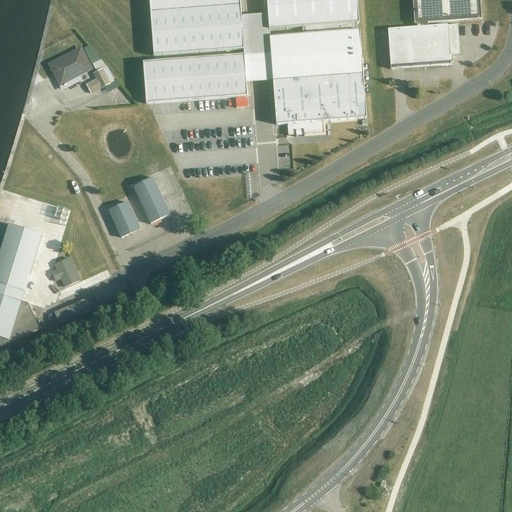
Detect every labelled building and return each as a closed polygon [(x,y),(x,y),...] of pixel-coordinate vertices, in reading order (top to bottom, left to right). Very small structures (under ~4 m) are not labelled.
[(244,50),(240,0),(149,0),(154,57),(244,50)] [(357,0),(267,0),(270,30),(351,25),(359,24),(357,0)] [(448,26),(428,28),(428,24),(481,20),(479,0),(412,0),(415,29),(388,30),(391,70),(451,66),(450,56),(460,56),(458,26),(448,26)] [(60,24),(65,20),(59,13),(54,18),(60,24)] [(360,32),(270,38),(276,125),(288,125),(288,136),(296,135),(296,137),(297,137),(297,135),(304,135),(304,137),(305,137),(304,135),(324,134),(323,122),(366,119),(360,32)] [(81,50),(50,65),(59,82),(63,90),(82,80),(80,76),(91,70),(81,50)] [(244,56),(144,63),(147,104),(247,97),(244,56)] [(95,80),(86,85),(91,94),(100,90),(110,85),(103,69),(93,74),(95,80)] [(126,80),(120,84),(123,89),(129,86),(126,80)] [(133,188),(138,197),(151,225),(171,216),(153,179),(133,188)] [(64,200),(72,197),(68,187),(60,189),(64,200)] [(109,211),(121,239),(140,231),(127,203),(109,211)] [(0,349),(45,329),(45,328),(41,330),(29,304),(22,302),(42,235),(0,222),(0,349)] [(53,273),(56,281),(61,279),(65,288),(79,282),(69,259),(55,266),(57,271),(53,273)] [(125,283),(94,296),(100,311),(132,297),(125,283)] [(91,298),(55,314),(60,326),(97,310),(91,298)]
